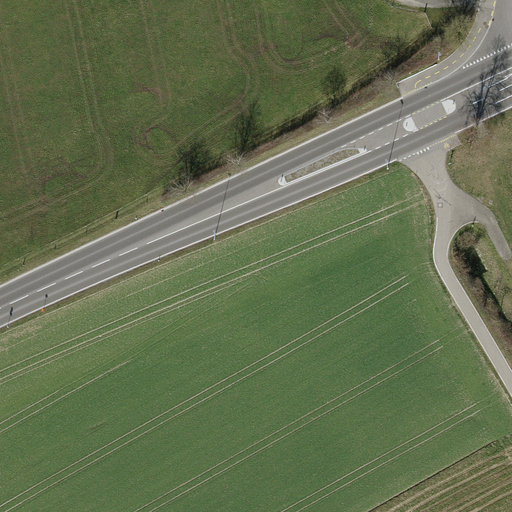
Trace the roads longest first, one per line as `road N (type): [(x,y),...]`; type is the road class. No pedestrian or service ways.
road 1 (secondary): [(0,310),(511,75)]
road 2 (track): [(386,134),(431,165),(447,198),(491,223),(511,266)]
